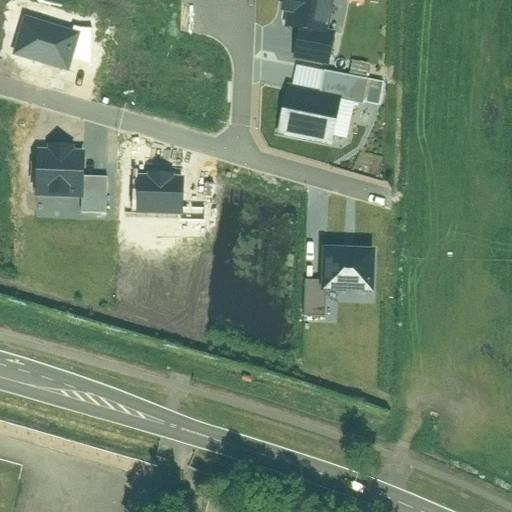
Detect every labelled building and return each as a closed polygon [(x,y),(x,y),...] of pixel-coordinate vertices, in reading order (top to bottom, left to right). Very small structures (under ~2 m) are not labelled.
[(348,0),(279,0),(277,18),(287,20),(285,35),(326,41),(327,35),(342,38),(348,0)] [(72,33),(24,19),(12,57),(69,74),(73,62),(80,36),(72,33)] [(74,28),(72,33),(80,36),(73,62),(90,67),(93,31),(74,28)] [(322,76),(318,96),(339,100),(338,105),(360,109),(365,84),(322,76)] [(318,96),(284,89),(273,140),(329,151),(338,105),(339,100),(318,96)] [(47,152),(37,151),(36,198),(83,199),(84,179),(84,154),(72,154),(72,148),(47,147),(47,152)] [(182,180),(141,178),(139,215),(180,217),(182,186),(182,180)] [(106,179),(84,179),(83,199),(82,216),(105,216),(106,179)] [(205,187),(182,186),(180,217),(180,225),(203,226),(205,187)] [(292,214),(249,212),(247,254),(291,256),(292,214)] [(374,253),(322,251),(321,284),(321,295),(326,295),(373,296),(374,253)] [(325,319),(326,295),(321,295),(321,284),(306,283),(305,319),(325,319)]
